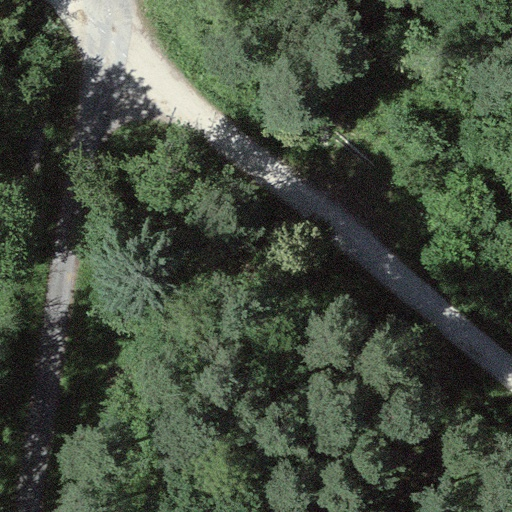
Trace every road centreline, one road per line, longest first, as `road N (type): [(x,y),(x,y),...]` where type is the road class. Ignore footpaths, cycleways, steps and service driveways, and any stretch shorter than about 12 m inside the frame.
road 1 (track): [(511,369),(60,0)]
road 2 (track): [(105,0),(27,511)]
